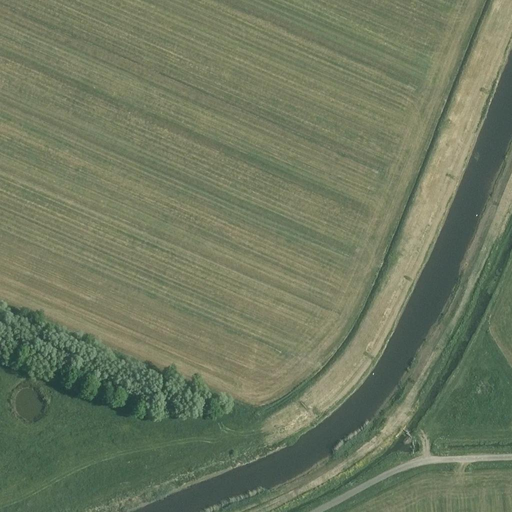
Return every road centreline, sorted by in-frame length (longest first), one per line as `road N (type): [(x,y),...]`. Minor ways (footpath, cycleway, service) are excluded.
road 1 (track): [(254,511),(373,443),(409,404),(511,177)]
road 2 (unclassified): [(305,511),(400,460),(511,456)]
